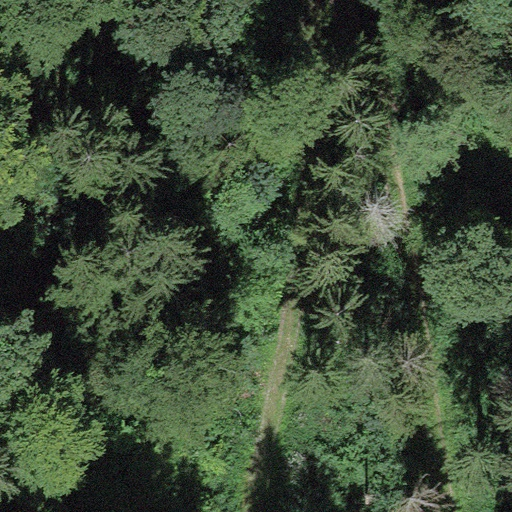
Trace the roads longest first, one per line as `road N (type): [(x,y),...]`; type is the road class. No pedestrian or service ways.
road 1 (track): [(336,0),(400,177),(438,511)]
road 2 (track): [(317,0),(281,427),(253,511)]
